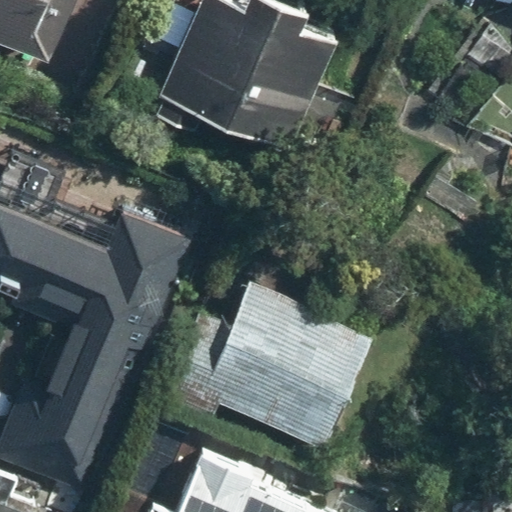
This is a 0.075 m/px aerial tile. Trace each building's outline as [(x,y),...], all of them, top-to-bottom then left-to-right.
[(258,0),(153,0),(116,86),(244,141),(298,17),(258,0)] [(31,365),(0,443),(103,483),(206,216),(144,192),(128,235),(7,188),(0,204),(0,271),(96,309),(68,379),(31,365)] [(189,288),(162,400),(288,431),(316,318),(189,288)] [(291,511),(138,459),(119,511),(291,511)] [(0,496),(0,511),(25,511),(27,508),(0,496)]
